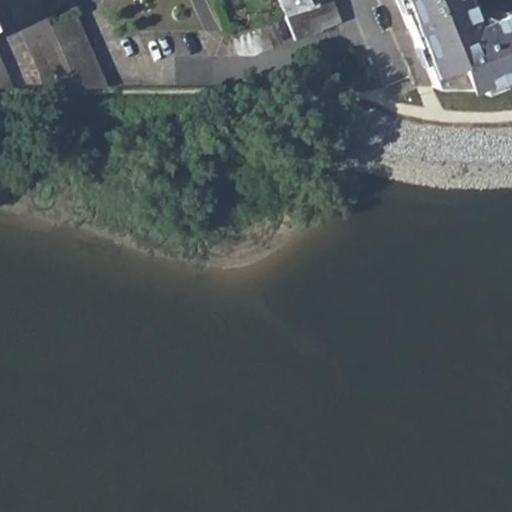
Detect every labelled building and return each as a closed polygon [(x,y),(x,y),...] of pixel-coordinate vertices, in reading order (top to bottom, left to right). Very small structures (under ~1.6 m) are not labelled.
[(7,0),(45,90),(78,90),(50,24),(39,0),(7,0)] [(277,0),(283,14),(317,0),(277,0)] [(317,0),(283,14),(294,39),(341,20),(332,0),(317,0)] [(511,0),(395,0),(420,60),(422,63),(423,63),(427,64),(431,73),(432,76),(434,79),(437,80),(442,81),(446,81),(452,81),(457,81),(462,81),(465,87),(479,87),(508,76),(509,78),(511,77),(511,0)] [(75,14),(50,24),(78,90),(107,90),(75,14)] [(431,87),(465,87),(462,81),(457,81),(452,81),(446,81),(442,81),(437,80),(434,79),(432,76),(431,73),(427,64),(423,63),(422,63),(420,60),(431,87)] [(0,89),(11,90),(0,62),(0,89)]
